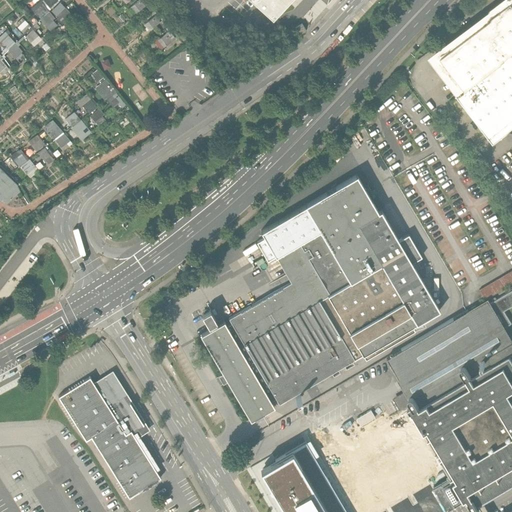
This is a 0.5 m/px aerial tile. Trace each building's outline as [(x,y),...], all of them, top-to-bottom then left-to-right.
[(251,0),(261,9),(273,20),(291,0),(251,0)] [(511,0),(501,0),(426,57),(428,59),(491,143),(511,127),(511,0)] [(48,30),(56,22),(38,4),(30,11),(48,30)] [(142,23),(147,29),(156,22),(151,16),(142,23)] [(22,31),(25,26),(19,22),(16,28),(22,31)] [(23,35),(31,46),(40,38),(32,28),(23,35)] [(155,36),(158,46),(173,41),(170,31),(155,36)] [(0,42),(15,59),(23,52),(6,34),(0,38),(0,42)] [(110,108),(120,100),(103,79),(93,87),(110,108)] [(75,102),(93,122),(103,114),(84,93),(75,102)] [(72,111),(63,119),(81,139),(89,131),(72,111)] [(51,119),(41,127),(59,148),(69,140),(51,119)] [(27,139),(33,151),(44,147),(38,134),(27,139)] [(46,165),(54,158),(45,146),(37,153),(46,165)] [(22,151),(12,159),(27,178),(40,168),(37,163),(34,166),(22,151)] [(0,199),(6,205),(19,192),(15,185),(0,170),(0,199)] [(226,377),(251,419),(363,354),(366,358),(414,331),(411,326),(430,315),(439,310),(381,210),(379,212),(357,175),(331,190),(261,231),(264,237),(256,241),(262,251),(268,261),(276,257),(279,261),(284,270),(288,277),(291,282),(217,324),(216,323),(217,322),(210,310),(202,315),(209,327),(211,326),(212,327),(201,334),(226,377)] [(483,300),(511,283),(511,270),(479,290),(483,300)] [(400,409),(409,404),(452,477),(434,487),(446,509),(466,498),(473,508),(474,510),(476,510),(477,511),(484,511),(483,510),(479,504),(511,484),(511,339),(509,335),(505,327),(511,323),(503,310),(511,305),(511,289),(491,302),(488,298),(472,308),(386,358),(400,382),(405,391),(397,395),(398,397),(394,399),(400,409)] [(90,377),(59,397),(86,440),(91,437),(129,497),(160,478),(155,469),(158,466),(139,436),(150,429),(113,371),(93,383),(90,377)] [(370,410),(356,418),(360,426),(375,417),(370,410)] [(346,511),(305,442),(260,468),(285,511),(346,511)]
